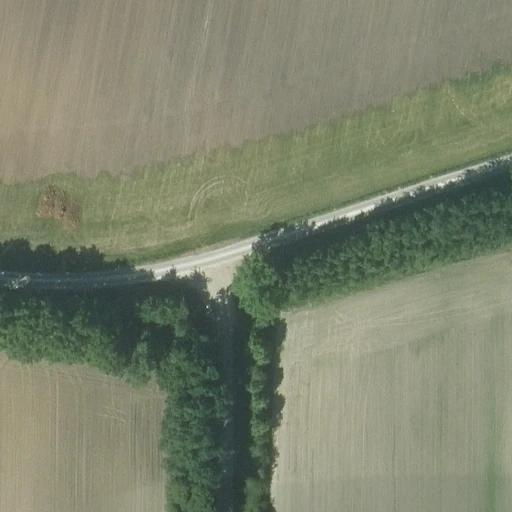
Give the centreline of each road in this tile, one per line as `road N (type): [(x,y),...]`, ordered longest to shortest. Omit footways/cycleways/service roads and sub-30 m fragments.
road 1 (unclassified): [(0,278),(158,272),(297,238),(511,164)]
road 2 (track): [(234,511),(234,255)]
